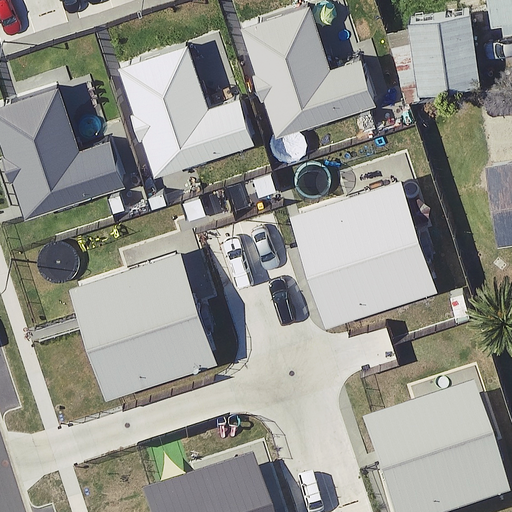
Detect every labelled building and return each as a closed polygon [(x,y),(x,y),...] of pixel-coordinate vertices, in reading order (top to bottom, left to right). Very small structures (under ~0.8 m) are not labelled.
[(320,0),(318,0),(251,23),(266,68),(262,70),(271,97),(276,96),(288,132),(387,99),(372,53),(342,63),(320,0)] [(511,0),(481,0),(483,15),(505,12),(507,26),(511,24),(511,0)] [(471,75),(460,3),(401,12),(412,84),(471,75)] [(199,39),(129,62),(144,108),(140,109),(150,137),(154,135),(166,171),(265,138),(250,93),(220,103),(199,39)] [(69,81),(0,104),(0,106),(15,150),(11,151),(20,179),(24,177),(36,214),(136,181),(121,135),(91,145),(69,81)] [(511,149),(478,154),(489,234),(511,230),(511,149)] [(412,175),(298,211),(334,321),(447,285),(412,175)] [(193,247),(80,283),(115,393),(229,357),(193,247)] [(511,482),(482,389),(368,425),(395,511),(475,511),(511,500),(511,482)] [(279,511),(263,460),(149,496),(153,511),(279,511)]
